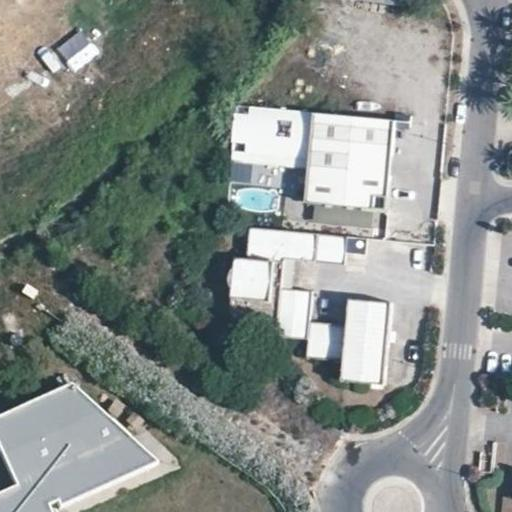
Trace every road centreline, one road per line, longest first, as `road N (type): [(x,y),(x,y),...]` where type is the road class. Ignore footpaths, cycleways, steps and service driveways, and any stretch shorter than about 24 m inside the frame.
road 1 (unclassified): [(458,360),(488,0)]
road 2 (unclassified): [(440,499),(455,457),(458,360)]
road 3 (unclassified): [(458,360),(435,415),(382,463)]
